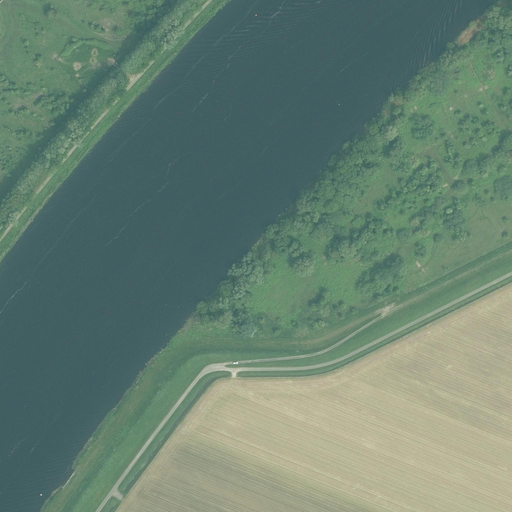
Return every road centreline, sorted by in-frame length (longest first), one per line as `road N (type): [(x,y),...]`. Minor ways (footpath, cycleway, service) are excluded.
road 1 (unclassified): [(97,511),(204,372),(326,364),(511,273)]
road 2 (track): [(211,369),(333,347),(511,250)]
road 3 (unclassified): [(0,240),(210,0)]
